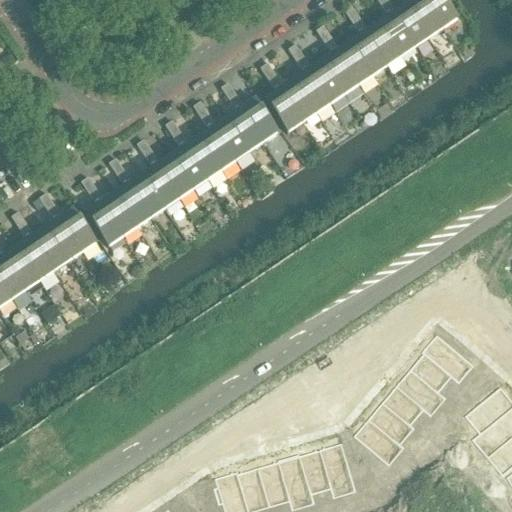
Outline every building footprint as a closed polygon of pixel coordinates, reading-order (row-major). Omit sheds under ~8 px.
[(406,8),(428,41),(442,32),(420,0),(417,0),(416,1),(406,8)] [(420,0),(442,32),(447,28),(456,22),(441,0),(415,0),(416,1),(417,0),(420,0)] [(387,3),(380,8),(388,20),(391,17),(414,51),(428,41),(406,8),(395,15),(387,3)] [(64,21),(73,15),(67,7),(59,12),(64,21)] [(352,27),(359,22),(351,10),(344,15),(352,27)] [(377,27),(400,60),(414,51),(391,17),(388,20),(377,27)] [(400,60),(377,27),(367,34),(359,22),(352,27),(360,38),(363,36),(386,70),(400,60)] [(323,46),(331,41),(323,29),(315,34),(323,46)] [(349,46),(372,79),(386,70),(363,36),(360,38),(349,46)] [(331,41),(323,46),(332,58),(335,55),(357,89),(372,79),(349,46),(339,53),(331,41)] [(296,65),(303,60),(295,48),(287,53),(296,65)] [(321,65),(343,98),(357,89),(335,55),(332,58),(321,65)] [(303,60),(296,65),(304,77),(307,74),(329,108),(343,98),(321,65),(311,72),(303,60)] [(268,83),(275,78),(267,67),(260,71),(268,83)] [(293,84),(315,117),(329,108),(307,74),(304,77),(293,84)] [(409,74),(404,78),(409,84),(414,81),(409,74)] [(275,78),(268,83),(276,95),(279,93),(301,127),(315,117),(293,84),(283,90),(275,78)] [(228,103),(236,98),(228,86),(220,91),(228,103)] [(287,136),(301,127),(279,93),(276,95),(264,103),(287,136)] [(236,98),(228,103),(236,115),(240,112),(263,145),(277,136),(254,102),(244,110),(236,98)] [(200,121),(208,116),(200,105),(192,109),(200,121)] [(226,122),(249,155),(263,145),(240,112),(236,115),(226,122)] [(208,116),(200,121),(208,133),(212,131),(234,164),(249,155),(226,122),(216,128),(208,116)] [(172,140),(180,135),(172,123),(164,128),(172,140)] [(198,141),(220,174),(234,164),(212,131),(208,133),(198,141)] [(180,135),(172,140),(181,152),(184,150),(206,183),(220,174),(198,141),(188,147),(180,135)] [(144,160),(151,155),(143,143),(136,148),(144,160)] [(170,160),(192,193),(206,183),(184,150),(181,152),(170,160)] [(151,155),(144,160),(152,171),(155,169),(178,202),(192,193),(170,160),(159,167),(151,155)] [(116,178),(123,173),(115,161),(108,166),(116,178)] [(141,179),(164,212),(178,202),(155,169),(152,171),(141,179)] [(164,212),(141,179),(131,185),(123,173),(116,178),(124,190),(127,188),(150,222),(164,212)] [(88,197),(95,192),(87,180),(80,185),(88,197)] [(113,198),(136,231),(150,222),(127,188),(124,190),(113,198)] [(136,231),(113,198),(103,204),(95,192),(88,197),(96,209),(99,207),(122,241),(136,231)] [(47,213),(54,208),(46,196),(39,201),(47,213)] [(107,250),(122,241),(99,207),(96,209),(85,217),(107,250)] [(54,208),(47,213),(55,225),(58,223),(81,256),(95,246),(73,213),(62,220),(54,208)] [(19,232),(26,227),(18,215),(11,220),(19,232)] [(44,232),(67,265),(81,256),(58,223),(55,225),(44,232)] [(26,227),(19,232),(27,244),(30,242),(53,275),(67,265),(44,232),(34,239),(26,227)] [(16,251),(39,284),(53,275),(30,242),(27,244),(16,251)] [(0,248),(0,261),(2,261),(25,294),(39,284),(16,251),(6,258),(0,248)] [(0,287),(10,303),(25,294),(2,261),(0,261),(0,287)] [(0,310),(10,303),(0,287),(0,310)] [(22,331),(13,337),(19,347),(28,341),(22,331)] [(436,337),(421,354),(451,380),(466,362),(436,337)] [(422,357),(409,372),(437,396),(451,380),(421,354),(420,355),(422,357)] [(409,372),(395,389),(423,413),(437,396),(409,372)] [(474,384),(467,393),(473,398),(480,389),(474,384)] [(395,389),(381,405),(409,429),(423,413),(395,389)] [(511,404),(500,389),(464,419),(479,437),(511,409),(511,404)] [(467,393),(459,402),(466,407),(473,398),(467,393)] [(381,405),(367,422),(395,445),(409,429),(381,405)] [(511,409),(479,437),(494,455),(511,439),(511,409)] [(447,417),(439,427),(446,432),(453,422),(447,417)] [(367,422),(352,439),(381,463),(395,445),(367,422)] [(446,432),(439,427),(432,436),(438,441),(446,432)] [(511,439),(494,455),(509,473),(511,470),(511,439)] [(341,446),(319,452),(331,492),(352,485),(341,446)] [(420,451),(413,460),(419,465),(426,456),(420,451)] [(319,452),(298,458),(310,498),(331,492),(319,452)] [(434,456),(429,462),(438,470),(444,463),(434,456)] [(298,458),(277,464),(289,504),(310,498),(298,458)] [(413,460),(405,469),(411,474),(419,465),(413,460)] [(277,464),(257,470),(269,510),(289,504),(277,464)] [(236,474),(235,474),(246,511),(262,511),(269,510),(257,470),(237,476),(236,474)] [(246,511),(235,474),(214,481),(222,511),(246,511)] [(458,476),(453,482),(462,490),(467,484),(458,476)] [(467,484),(462,490),(471,497),(476,491),(467,484)] [(203,501),(196,506),(200,511),(207,511),(209,511),(203,501)]
